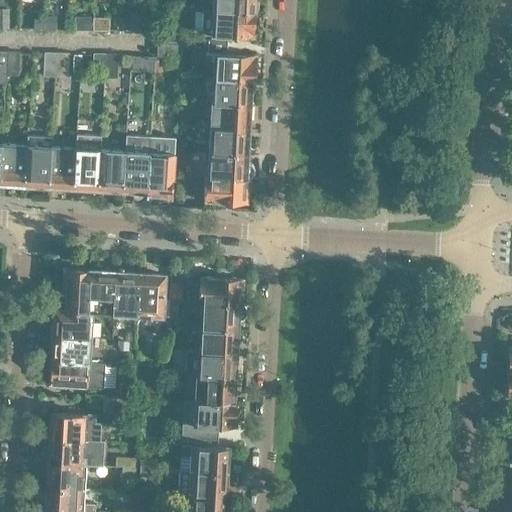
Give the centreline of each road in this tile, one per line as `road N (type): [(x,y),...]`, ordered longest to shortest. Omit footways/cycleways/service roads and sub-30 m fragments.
road 1 (residential): [(13,511),(30,226)]
road 2 (residential): [(259,511),(270,236)]
road 3 (residential): [(270,236),(30,226)]
road 4 (residential): [(270,236),(281,0)]
road 5 (residential): [(468,511),(480,288)]
road 6 (residential): [(483,243),(270,236)]
road 7 (residential): [(481,214),(491,7)]
